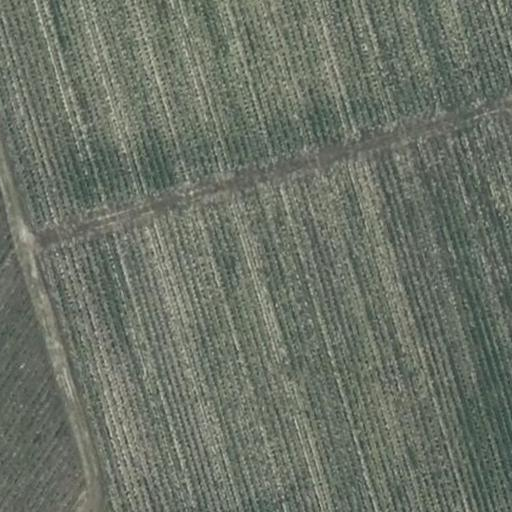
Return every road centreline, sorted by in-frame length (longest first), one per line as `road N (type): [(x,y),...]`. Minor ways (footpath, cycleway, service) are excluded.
road 1 (track): [(26,245),(511,104)]
road 2 (track): [(0,155),(102,490)]
